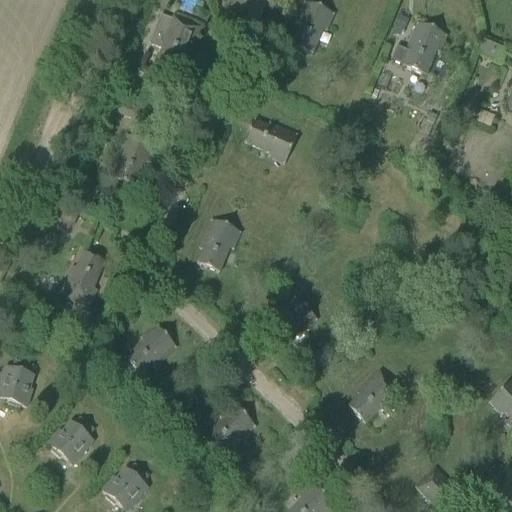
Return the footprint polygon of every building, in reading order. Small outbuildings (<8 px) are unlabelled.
[(289,48),(308,56),(312,57),(322,32),(326,34),(333,17),(304,4),(292,32),(295,34),(289,48)] [(158,17),(146,46),(161,52),(156,63),(160,65),(178,72),(184,57),(188,59),(200,29),(182,22),(174,19),(173,23),(158,17)] [(397,18),(392,28),(402,32),(407,22),(397,18)] [(402,69),(424,78),(435,54),(438,55),(446,38),(416,26),(405,53),(396,49),(390,63),(402,68),(402,69)] [(483,44),(477,57),(501,68),(507,55),(483,44)] [(429,114),(425,122),(433,126),(437,118),(429,114)] [(243,145),(268,156),(266,160),(284,167),(296,138),(268,125),(266,129),(253,123),(243,145)] [(114,166),(118,167),(112,181),(134,190),(145,165),(148,167),(155,149),(126,137),(114,166)] [(82,189),(78,198),(93,204),(97,195),(82,189)] [(198,251),(202,252),(196,266),(218,275),(236,234),(210,223),(198,251)] [(75,270),(71,268),(59,298),(89,311),(97,292),(93,291),(104,264),(81,255),(75,270)] [(264,334),(280,351),(300,333),(302,336),(316,323),(294,300),(272,321),(274,324),(264,334)] [(123,362),(140,379),(151,368),(153,371),(175,350),(153,327),(139,340),(142,343),(123,362)] [(7,407),(18,411),(19,408),(25,410),(30,393),(27,392),(32,379),(29,378),(32,369),(13,363),(10,372),(4,370),(0,384),(0,391),(4,392),(0,402),(8,405),(7,407)] [(347,409),(364,426),(399,393),(379,373),(356,395),(359,398),(347,409)] [(501,418),(504,415),(511,424),(511,383),(488,405),(501,418)] [(232,451),(254,429),(233,408),(201,440),(219,458),(230,448),(232,451)] [(91,444),(87,440),(93,433),(78,421),(72,428),(70,426),(61,436),(58,434),(47,448),(51,452),(50,453),(59,461),(60,459),(66,464),(73,456),(78,460),(91,444)] [(147,480),(132,467),(126,474),(124,472),(115,483),(113,481),(101,494),(106,498),(104,500),(113,508),(115,506),(121,511),(127,503),(132,507),(146,491),(141,487),(147,480)] [(456,493),(434,470),(414,489),(435,511),(459,511),(465,507),(453,496),(456,493)] [(329,511),(333,508),(311,486),(297,499),(300,501),(289,511),(329,511)]
